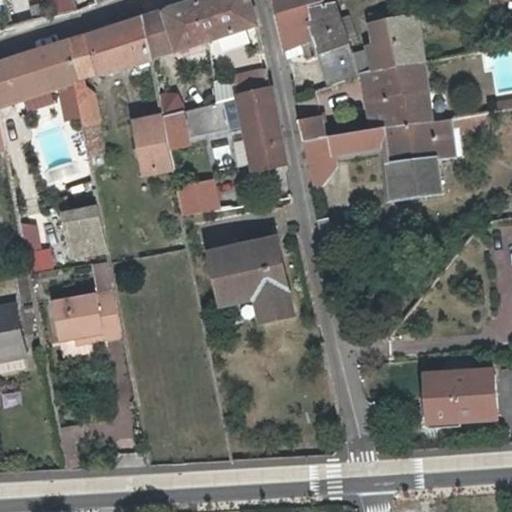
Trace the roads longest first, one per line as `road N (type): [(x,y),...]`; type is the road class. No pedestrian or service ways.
road 1 (residential): [(369,479),(262,0)]
road 2 (residential): [(0,501),(369,479)]
road 3 (residential): [(145,0),(0,49)]
road 4 (residential): [(369,479),(511,469)]
